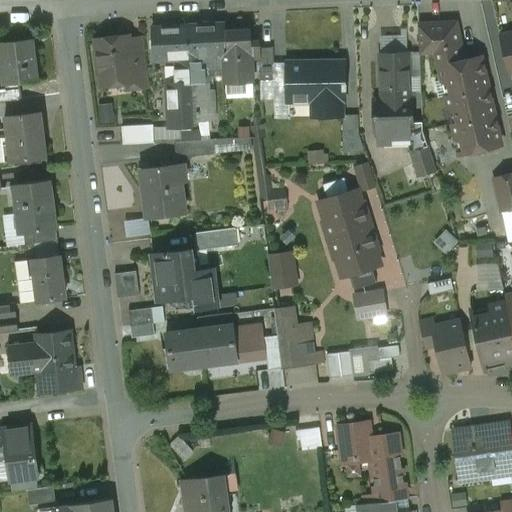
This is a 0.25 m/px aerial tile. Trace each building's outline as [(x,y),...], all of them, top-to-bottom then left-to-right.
[(456,23),(418,25),(420,53),(436,52),(461,46),(456,23)] [(225,24),(188,26),(192,94),(199,122),(216,121),(215,107),(207,108),(206,80),(209,80),(208,70),(225,69),(226,69),(224,31),(225,31),(225,24)] [(188,26),(152,28),(154,61),(176,60),(179,123),(199,122),(192,94),(188,26)] [(225,31),(224,31),(226,69),(225,69),(226,83),(253,81),(250,30),(225,31)] [(511,34),(502,37),(510,73),(511,73),(511,34)] [(129,36),(97,40),(103,87),(135,83),(129,40),(129,36)] [(141,38),(129,40),(135,83),(147,81),(141,38)] [(33,39),(0,42),(0,46),(4,78),(18,76),(19,82),(37,80),(33,39)] [(464,62),(461,46),(436,52),(460,154),(501,145),(481,58),(464,62)] [(275,80),(273,48),(259,49),(261,81),(275,80)] [(408,53),(380,54),(381,78),(409,77),(408,53)] [(326,64),(306,65),(306,63),(288,63),(288,96),(319,96),(319,117),(342,117),(342,101),(344,101),(344,90),(347,90),(347,83),(344,83),(344,63),(326,63),(326,64)] [(409,77),(381,78),(382,99),(410,98),(409,77)] [(20,88),(0,90),(0,102),(22,100),(20,88)] [(382,99),(374,99),(375,132),(377,132),(378,139),(414,138),(412,98),(410,98),(382,99)] [(42,112),(5,117),(10,162),(47,157),(42,112)] [(358,115),(343,116),(343,152),(365,153),(359,134),(358,115)] [(262,116),(250,118),(261,201),(268,200),(270,209),(288,207),(286,189),(272,191),(262,116)] [(153,125),(123,127),(124,145),(175,142),(181,142),(180,127),(153,128),(153,125)] [(181,142),(175,142),(177,159),(215,154),(214,140),(181,142)] [(428,146),(410,152),(410,153),(413,165),(415,164),(419,177),(436,172),(428,146)] [(375,186),(368,162),(355,166),(363,190),(375,186)] [(179,164),(141,169),(148,219),(186,214),(179,164)] [(511,175),(494,179),(501,211),(511,208),(511,175)] [(482,177),(460,182),(469,217),(491,212),(482,177)] [(50,181),(14,186),(20,234),(23,233),(57,229),(50,181)] [(357,190),(335,197),(337,204),(330,207),(332,213),(324,216),(325,220),(324,223),(327,234),(328,234),(330,236),(331,239),(372,227),(364,203),(361,204),(357,190)] [(372,227),(331,239),(332,243),(331,245),(335,257),(337,259),(339,263),(346,260),(348,267),(356,265),(359,272),(380,266),(376,252),(379,251),(372,227)] [(236,228),(195,233),(197,250),(238,245),(236,228)] [(57,229),(23,233),(25,245),(58,240),(57,229)] [(449,252),(460,239),(448,229),(437,243),(449,252)] [(493,257),(496,246),(481,243),(479,254),(493,257)] [(270,254),(276,290),(303,285),(297,249),(270,254)] [(188,250),(154,255),(158,282),(156,282),(158,301),(196,296),(197,296),(194,272),(191,272),(188,250)] [(60,256),(33,260),(38,302),(65,299),(60,256)] [(502,262),(479,263),(481,286),(504,284),(502,262)] [(213,270),(194,272),(197,296),(196,296),(198,308),(218,305),(213,270)] [(137,272),(115,274),(118,298),(140,295),(137,272)] [(511,324),(507,303),(489,307),(491,315),(473,319),(483,362),(505,357),(506,365),(511,363),(511,324)] [(15,305),(0,306),(0,319),(16,318),(15,305)] [(322,362),(317,320),(302,322),(300,305),(277,307),(284,367),(322,362)] [(152,308),(129,311),(131,327),(153,324),(154,323),(152,308)] [(16,318),(0,319),(0,333),(18,331),(16,318)] [(434,321),(420,324),(426,348),(438,345),(434,328),(436,328),(434,321)] [(436,328),(434,328),(438,345),(444,371),(471,365),(461,322),(436,328)] [(153,324),(131,327),(132,338),(155,335),(153,324)] [(234,325),(200,330),(204,364),(225,361),(225,363),(239,361),(236,341),(234,325)] [(71,330),(37,334),(38,342),(42,371),(76,367),(77,367),(71,330)] [(200,330),(166,334),(171,370),(185,368),(185,366),(204,364),(200,330)] [(279,335),(264,337),(269,370),(283,368),(279,335)] [(261,338),(236,341),(239,361),(263,358),(261,338)] [(38,342),(8,346),(12,375),(42,371),(38,342)] [(333,376),(399,369),(396,344),(330,352),(333,376)] [(76,367),(42,371),(44,392),(81,388),(79,366),(77,367),(76,367)] [(55,415),(39,417),(40,429),(56,427),(55,415)] [(97,417),(80,419),(82,432),(70,433),(74,459),(75,470),(107,466),(102,428),(99,429),(97,417)] [(368,424),(339,427),(344,462),(371,459),(377,503),(406,499),(400,453),(391,454),(388,437),(370,439),(368,424)] [(490,425),(472,428),(473,434),(456,436),(461,474),(478,472),(478,473),(484,478),(491,477),(497,471),(496,469),(511,467),(511,466),(511,460),(510,448),(508,429),(491,432),(490,425)] [(30,428),(21,429),(21,428),(4,430),(4,434),(7,456),(11,480),(39,476),(32,426),(30,426),(30,428)] [(324,427),(301,428),(302,448),(325,446),(324,427)] [(70,433),(42,437),(46,462),(74,459),(70,433)] [(186,458),(194,452),(182,436),(174,442),(186,458)] [(220,475),(185,480),(187,498),(184,499),(185,511),(229,511),(227,493),(222,494),(220,475)] [(54,486),(27,490),(29,505),(56,501),(54,486)] [(113,511),(111,499),(38,509),(38,511),(113,511)] [(377,503),(358,505),(359,511),(407,511),(408,511),(406,511),(395,511),(394,501),(406,500),(406,499),(377,503)]
